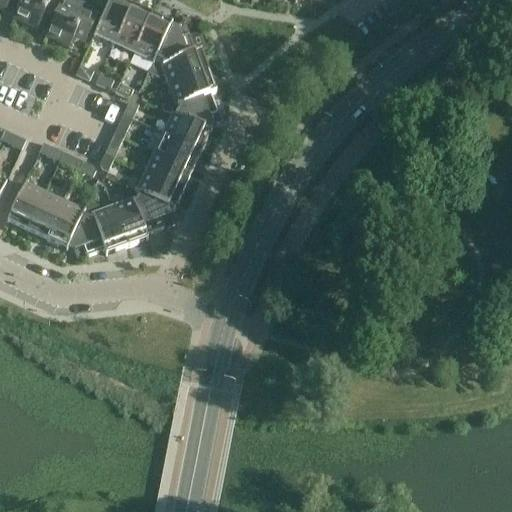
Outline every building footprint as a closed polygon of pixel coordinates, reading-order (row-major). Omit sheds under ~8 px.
[(22,0),(23,1),(23,0),(0,0),(0,11),(4,13),(10,0),(22,0)] [(23,0),(23,1),(14,21),(36,32),(45,14),(55,19),(62,4),(63,2),(64,0),(23,0)] [(55,19),(46,39),(68,50),(73,41),(83,46),(87,37),(98,14),(87,9),(88,8),(87,8),(69,0),(64,0),(63,2),(62,4),(55,19)] [(110,0),(93,39),(113,49),(114,49),(132,9),(132,8),(113,0),(110,0)] [(132,9),(114,49),(132,58),(133,58),(151,17),(133,9),(132,9)] [(151,17),(133,58),(134,58),(152,67),(153,63),(154,64),(169,30),(171,27),(170,26),(169,29),(161,25),(162,23),(151,17)] [(182,20),(177,32),(171,29),(172,27),(171,27),(154,64),(163,68),(201,54),(200,53),(195,55),(186,31),(189,23),(182,20)] [(152,67),(148,75),(158,80),(163,78),(167,90),(208,75),(204,63),(201,64),(199,56),(201,55),(201,54),(163,68),(154,64),(153,63),(152,67)] [(75,78),(89,85),(93,75),(79,69),(75,78)] [(166,103),(161,113),(170,117),(170,118),(174,120),(179,108),(211,97),(216,96),(215,94),(213,95),(210,87),(212,86),(208,75),(167,90),(171,102),(166,103)] [(99,78),(95,88),(109,94),(113,85),(99,78)] [(119,87),(115,97),(126,102),(130,100),(133,94),(119,87)] [(179,108),(174,120),(210,136),(211,135),(209,134),(212,127),(220,124),(211,97),(179,108)] [(128,108),(123,118),(132,123),(138,109),(132,106),(128,108)] [(170,118),(161,136),(202,155),(202,154),(207,144),(205,143),(208,135),(210,137),(210,136),(174,120),(170,118)] [(120,124),(113,138),(123,143),(129,129),(120,124)] [(152,155),(152,156),(192,175),(193,174),(201,155),(202,155),(161,136),(161,137),(152,155)] [(12,138),(8,147),(21,153),(26,144),(12,138)] [(113,138),(107,150),(117,155),(123,143),(113,138)] [(43,147),(39,156),(53,163),(57,153),(43,147)] [(77,163),(63,156),(59,165),(73,172),(78,174),(83,165),(77,163)] [(192,175),(152,156),(143,175),(184,194),(192,175)] [(114,162),(104,157),(99,168),(101,172),(107,175),(114,162)] [(83,165),(78,174),(92,181),(95,175),(93,170),(83,165)] [(143,175),(134,194),(138,196),(172,213),(175,206),(178,207),(184,194),(143,175)] [(25,186),(6,226),(8,227),(26,235),(45,195),(25,186)] [(123,206),(111,210),(126,251),(137,247),(137,245),(145,242),(145,244),(147,243),(145,238),(133,206),(138,196),(134,194),(126,190),(121,201),(123,206)] [(46,244),(64,204),(45,195),(26,235),(46,244)] [(145,238),(172,228),(169,220),(172,213),(174,214),(172,213),(138,196),(133,206),(145,238)] [(64,204),(46,244),(57,250),(58,247),(66,251),(65,253),(66,254),(82,215),(83,213),(64,204)] [(83,213),(82,215),(92,220),(106,258),(107,258),(106,255),(114,252),(115,255),(126,251),(111,210),(100,214),(98,209),(92,206),(87,204),(85,209),(83,213)] [(92,220),(82,215),(66,254),(67,252),(74,255),(77,263),(104,253),(105,258),(106,258),(92,220)]
